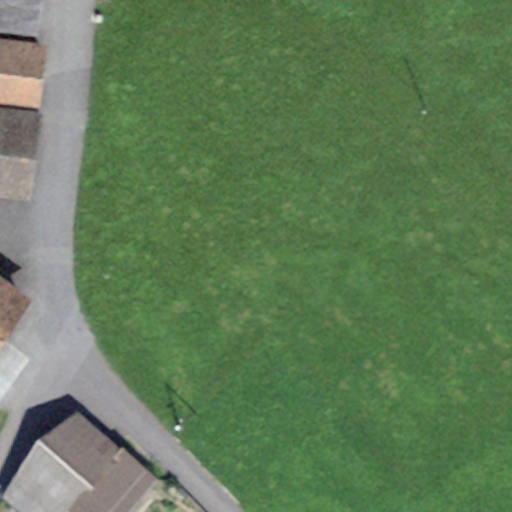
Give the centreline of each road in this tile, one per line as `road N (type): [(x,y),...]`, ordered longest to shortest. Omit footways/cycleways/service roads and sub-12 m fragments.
road 1 (residential): [(63,0),(57,271),(72,355)]
road 2 (residential): [(72,355),(223,511)]
road 3 (residential): [(0,473),(72,355)]
